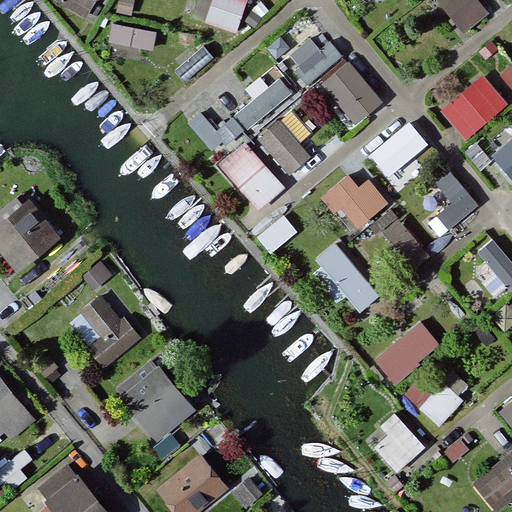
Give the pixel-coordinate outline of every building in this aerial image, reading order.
[(54,0),(55,1),(84,17),(93,0),(54,0)] [(133,0),(119,0),(117,9),(131,12),(133,0)] [(197,0),(191,18),(236,32),(246,0),(197,0)] [(477,0),(437,0),(438,0),(464,33),(488,13),(477,0)] [(252,9),(245,19),(255,24),(261,16),(269,9),(261,1),(252,9)] [(113,25),(109,41),(153,50),(156,33),(113,25)] [(181,27),(179,39),(194,41),(195,28),(181,27)] [(310,38),(291,54),(301,67),(295,72),(305,85),(341,55),(330,41),(320,50),(310,38)] [(494,40),(480,51),(487,60),(501,48),(494,40)] [(204,44),(175,70),(185,81),(214,55),(204,44)] [(348,61),(320,82),(353,123),(380,102),(348,61)] [(511,63),(501,73),(511,86),(511,63)] [(252,102),(235,117),(246,130),(253,123),(256,127),(260,123),(259,121),(290,95),(288,92),(291,90),(273,68),(244,93),(252,102)] [(484,76),(443,111),(466,138),(507,104),(484,76)] [(199,113),(186,124),(210,152),(221,143),(225,147),(244,131),(232,117),(214,131),(199,113)] [(278,121),(258,139),(289,173),(309,155),(278,121)] [(511,175),(511,121),(493,137),(500,146),(493,152),(511,175)] [(410,125),(372,156),(388,176),(427,145),(410,125)] [(464,149),(480,168),(493,157),(477,138),(464,149)] [(245,142),(219,165),(258,209),(284,187),(245,142)] [(449,172),(436,183),(454,203),(429,225),(439,237),(478,205),(449,172)] [(349,176),(321,197),(333,214),(342,207),(357,227),(388,204),(370,179),(358,188),(349,176)] [(30,195),(0,219),(0,246),(16,266),(59,232),(30,195)] [(391,209),(369,227),(376,235),(381,231),(411,270),(429,256),(391,209)] [(284,217),(259,238),(271,252),(296,231),(284,217)] [(511,261),(493,238),(479,250),(498,273),(503,280),(509,288),(511,285),(511,261)] [(335,243),(316,259),(323,268),(314,275),(337,304),(346,297),(359,313),(379,297),(335,243)] [(100,260),(83,274),(94,287),(111,273),(100,260)] [(101,293),(82,309),(102,335),(90,345),(105,364),(141,335),(125,315),(121,318),(101,293)] [(511,306),(507,301),(492,314),(505,329),(511,322),(511,306)] [(420,322),(375,362),(394,384),(439,345),(420,322)] [(483,323),(475,330),(487,344),(495,337),(483,323)] [(49,355),(37,365),(45,375),(57,365),(49,355)] [(159,363),(122,393),(157,436),(194,406),(159,363)] [(404,395),(439,426),(461,401),(456,396),(467,385),(451,371),(429,396),(415,383),(404,395)] [(0,375),(0,430),(4,427),(11,436),(34,418),(0,375)] [(511,404),(501,414),(511,427),(511,404)] [(395,414),(381,426),(389,436),(375,448),(397,472),(425,448),(395,414)] [(171,433),(155,445),(163,455),(179,442),(171,433)] [(461,437),(445,451),(453,461),(470,448),(461,437)] [(12,474),(34,454),(24,443),(0,465),(0,479),(9,471),(12,474)] [(202,452),(159,487),(178,511),(194,511),(228,485),(202,452)] [(511,454),(475,486),(497,511),(498,511),(511,500),(511,454)] [(52,502),(39,511),(114,511),(78,468),(45,495),(52,502)] [(395,473),(385,481),(394,492),(403,484),(395,473)] [(248,479),(234,491),(247,506),(261,494),(248,479)]
